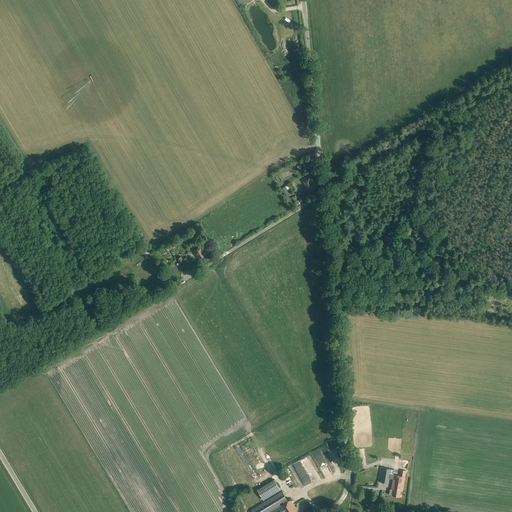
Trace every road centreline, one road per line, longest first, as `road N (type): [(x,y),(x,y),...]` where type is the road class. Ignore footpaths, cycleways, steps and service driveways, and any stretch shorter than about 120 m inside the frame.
road 1 (tertiary): [(329,511),(345,493),(347,455),(303,0)]
road 2 (track): [(177,284),(322,197)]
